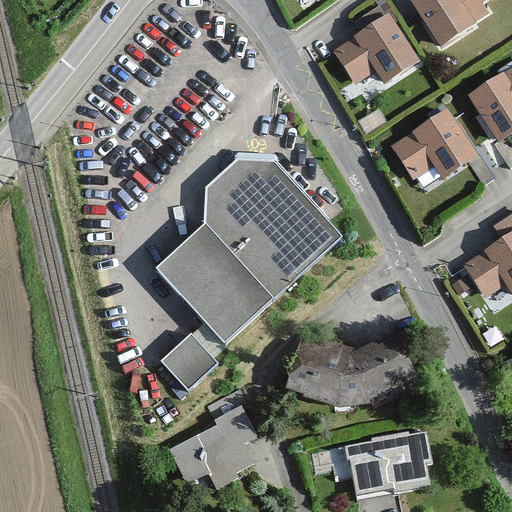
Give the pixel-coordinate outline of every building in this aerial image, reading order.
[(485,0),(417,0),(412,4),(441,46),(493,11),(485,0)] [(387,14),(335,49),(368,98),(420,62),(387,14)] [(511,70),(472,98),(502,142),(511,135),(511,70)] [(475,157),(447,115),(397,150),(425,191),(475,157)] [(204,217),(152,263),(225,344),(342,238),(272,160),(237,158),(205,187),(204,217)] [(511,239),(469,267),(495,310),(511,299),(511,239)] [(180,331),(155,364),(186,388),(211,355),(180,331)] [(353,349),(309,333),(291,387),(341,405),(420,380),(401,332),(353,349)] [(235,400),(174,449),(212,495),(251,464),(243,454),(264,436),(235,400)] [(426,437),(344,447),(351,501),(433,491),(426,437)]
